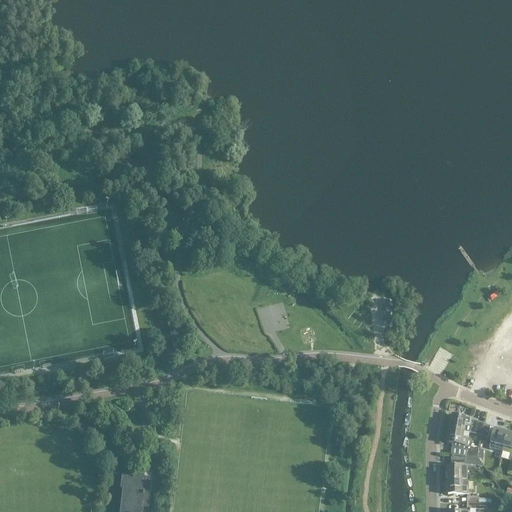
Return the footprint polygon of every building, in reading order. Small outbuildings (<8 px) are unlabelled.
[(485,426),(472,422),(472,420),(453,417),(450,431),(470,434),(483,437),(485,426)] [(503,453),(508,434),(495,430),(490,449),(503,453)] [(470,434),(450,431),(448,444),(467,447),(466,458),(478,459),(479,448),(468,447),(470,434)] [(511,435),(508,434),(503,453),(510,455),(509,461),(511,462),(511,468),(511,470),(511,469),(511,435)] [(478,459),(466,458),(466,459),(465,466),(484,467),(478,459)] [(448,468),(448,482),(463,482),(468,482),(468,468),(448,468)] [(148,511),(149,505),(148,505),(151,479),(144,478),(144,474),(134,473),(134,477),(122,476),(120,490),(122,490),(119,511),(148,511)] [(448,496),(468,495),(468,489),(463,488),(463,482),(448,482),(448,496)]
